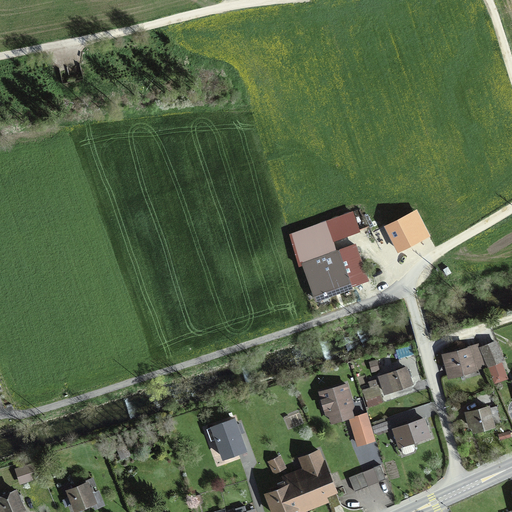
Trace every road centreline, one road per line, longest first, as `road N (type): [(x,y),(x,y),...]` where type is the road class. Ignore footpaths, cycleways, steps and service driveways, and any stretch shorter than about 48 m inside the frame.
road 1 (track): [(0,58),(272,0),(488,0),(511,74)]
road 2 (residential): [(425,350),(407,290),(0,422)]
road 3 (residential): [(460,491),(425,350)]
road 4 (track): [(407,290),(429,261),(511,209)]
